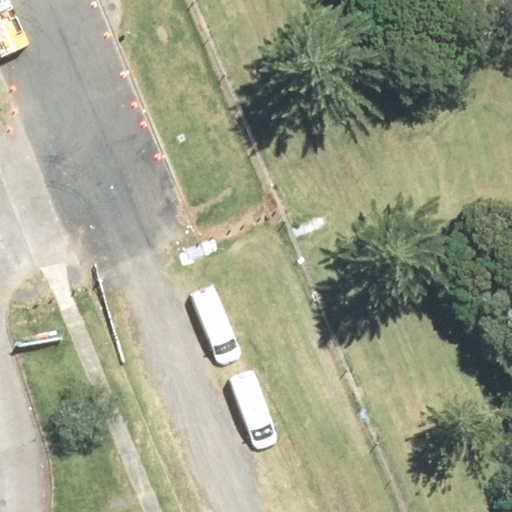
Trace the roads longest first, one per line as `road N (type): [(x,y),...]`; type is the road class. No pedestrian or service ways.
road 1 (track): [(136,261),(240,511)]
road 2 (residential): [(136,261),(47,41)]
